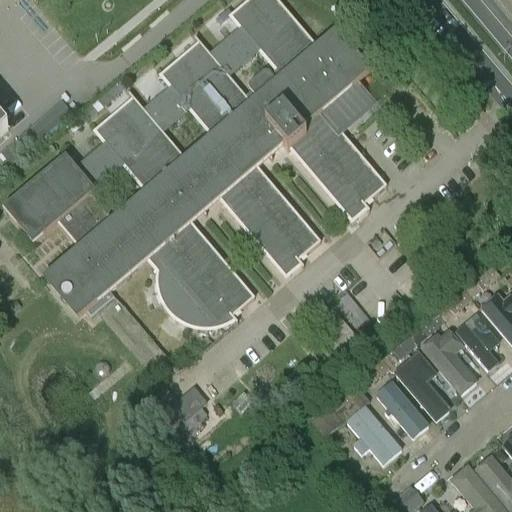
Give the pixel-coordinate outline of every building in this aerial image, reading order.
[(75,172),(65,160),(3,213),(33,249),(58,228),(79,254),(53,276),(51,273),(49,274),(51,276),(44,282),(79,323),(86,317),(91,323),(115,302),(110,297),(149,264),(158,276),(158,280),(158,284),(158,288),(158,293),(159,297),(161,301),(162,305),(164,309),(166,312),(169,315),(172,319),(175,321),(178,324),(182,326),(185,328),(189,330),(193,331),(197,332),(202,333),(206,333),(210,333),(214,333),(218,332),(222,331),(226,329),(230,327),(234,325),(236,328),(237,327),(232,321),(254,302),(191,228),(221,203),(286,280),(299,268),(302,272),(303,271),(298,265),(320,246),(257,172),(284,150),(288,155),(291,152),(352,224),(365,212),(368,216),(369,215),(364,209),(386,191),(336,132),(365,108),(352,93),(369,78),(350,56),(357,50),(356,48),(349,54),(334,37),(317,51),(273,0),(256,0),(232,21),(241,32),(209,58),(195,41),(194,42),(199,49),(162,80),(171,91),(143,114),(129,97),(128,98),(133,104),(96,136),(105,147),(75,172)] [(63,103),(0,155),(0,159),(9,171),(74,117),(63,103)] [(382,247),(377,241),(370,246),(375,252),(382,247)] [(492,272),(464,295),(465,295),(472,304),(500,281),(492,272)] [(478,305),(485,316),(511,356),(511,301),(503,288),(478,305)] [(357,332),(365,329),(352,294),(331,302),(336,313),(320,319),(333,351),(361,341),(357,332)] [(464,295),(448,309),(455,318),(472,304),(464,295)] [(437,318),(420,333),(428,341),(445,328),(437,318)] [(498,369),(489,358),(499,350),(483,331),(474,339),(468,331),(456,340),(489,377),(498,369)] [(454,363),(459,359),(441,340),(422,357),(464,403),(478,390),(454,363)] [(409,342),(393,356),(400,365),(417,351),(409,342)] [(428,392),(438,383),(418,359),(394,379),(438,430),(451,419),(428,392)] [(382,364),(365,379),(373,388),(390,374),(382,364)] [(338,402),(327,412),(334,420),(342,429),(370,406),(362,397),(354,388),(338,402)] [(176,407),(162,391),(148,403),(174,434),(206,407),(193,393),(176,407)] [(399,395),(387,405),(422,446),(434,436),(399,395)] [(386,475),(406,456),(367,415),(347,434),(386,475)] [(476,480),(508,511),(511,511),(511,482),(493,463),(476,480)] [(481,511),(464,488),(446,502),(453,511),(481,511)] [(387,511),(416,511),(423,507),(410,491),(387,511)]
